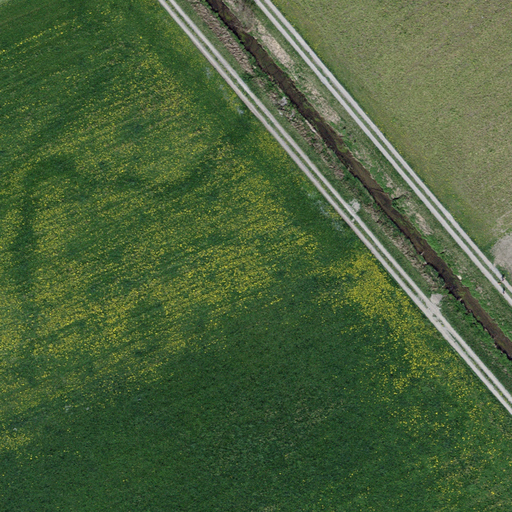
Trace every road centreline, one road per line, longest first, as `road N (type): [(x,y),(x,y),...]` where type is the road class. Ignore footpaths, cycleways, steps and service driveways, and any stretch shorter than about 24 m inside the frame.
road 1 (track): [(511,405),(166,0)]
road 2 (track): [(261,0),(511,295)]
